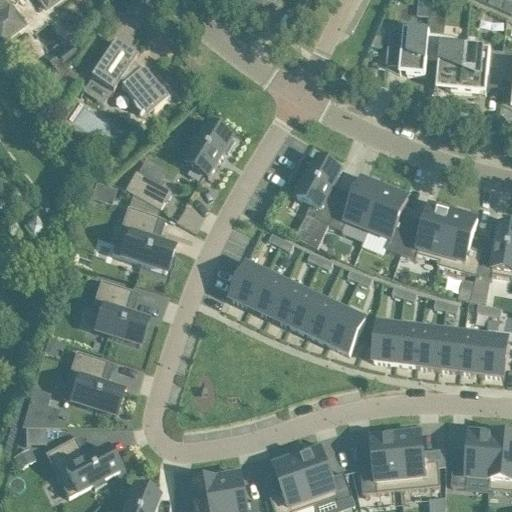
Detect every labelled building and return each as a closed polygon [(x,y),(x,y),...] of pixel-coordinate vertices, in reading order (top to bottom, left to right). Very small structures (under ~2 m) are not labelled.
[(0,0),(0,46),(24,29),(2,0),(34,0),(44,14),(59,3),(62,0),(0,0)] [(493,0),(491,1),(489,7),(499,11),(511,17),(511,5),(502,3),(495,0),(493,0)] [(430,36),(427,64),(440,66),(438,86),(452,94),(462,95),(463,85),(466,52),(467,47),(453,38),(445,37),(445,30),(431,29),(431,36),(430,36)] [(390,40),(387,69),(401,70),(408,71),(407,78),(426,80),(427,69),(427,64),(430,36),(424,35),(404,34),(390,32),(390,40)] [(468,40),(467,52),(474,52),(475,41),(468,40)] [(139,116),(138,117),(139,117),(145,109),(154,115),(168,103),(170,101),(159,93),(160,93),(143,72),(140,74),(133,66),(137,60),(115,45),(90,81),(113,96),(121,91),(132,103),(132,108),(135,113),(139,116)] [(503,63),(501,92),(502,92),(502,83),(511,84),(511,53),(505,49),(505,48),(504,48),(503,55),(503,62),(503,63)] [(463,85),(462,95),(479,97),(480,90),(487,90),(501,92),(503,63),(503,62),(503,55),(491,54),(474,52),(467,52),(466,52),(463,85)] [(232,144),(234,141),(211,127),(187,168),(209,182),(226,154),(229,156),(235,146),(232,144)] [(329,230),(340,206),(328,201),(342,174),(321,163),(319,162),(298,202),(319,214),(315,222),(329,230)] [(136,176),(125,195),(132,199),(159,215),(170,196),(136,176)] [(295,198),(301,187),(294,184),(289,194),(295,198)] [(340,206),(329,230),(343,235),(347,226),(369,235),(386,193),(362,184),(351,211),(340,206)] [(409,203),(386,193),(369,235),(390,244),(387,253),(402,259),(410,235),(398,230),(409,203)] [(132,199),(112,258),(166,277),(174,252),(152,244),(159,222),(157,221),(159,215),(132,199)] [(438,269),(439,270),(454,217),(430,210),(422,238),(410,235),(402,259),(417,263),(418,259),(439,265),(438,269)] [(454,217),(439,270),(477,280),(483,256),(470,252),(478,224),(454,217)] [(320,251),(329,231),(317,226),(309,246),(320,251)] [(483,256),(477,280),(491,283),(492,283),(493,279),(511,281),(511,231),(500,229),(495,258),(483,256)] [(269,245),(280,250),(284,243),(273,238),(269,245)] [(284,243),(280,250),(291,256),(295,249),(284,243)] [(308,264),(319,269),(322,262),(311,257),(308,264)] [(322,262),(319,269),(330,274),(334,266),(322,262)] [(251,313),(267,278),(247,268),(231,303),(251,313)] [(1,277),(9,286),(18,279),(11,269),(1,277)] [(348,282),(359,286),(362,278),(351,274),(348,282)] [(287,287),(267,278),(251,313),(271,322),(287,287)] [(362,278),(359,286),(371,290),(373,282),(362,278)] [(473,297),(471,305),(487,307),(491,283),(477,280),(473,297)] [(140,350),(148,325),(125,318),(132,295),(101,285),(93,310),(102,313),(95,335),(140,350)] [(306,296),(287,287),(271,322),(290,331),(306,296)] [(392,298),(404,302),(407,294),(395,290),(392,298)] [(407,294),(404,302),(416,306),(418,298),(407,294)] [(461,295),(459,303),(471,306),(471,305),(473,297),(461,295)] [(290,331),(310,340),(326,306),(306,296),(290,331)] [(434,311),(446,314),(448,306),(436,303),(434,311)] [(330,349),(346,315),(326,306),(310,340),(330,349)] [(448,306),(446,314),(458,317),(460,309),(448,306)] [(489,318),(491,310),(479,308),(477,316),(489,318)] [(503,313),(491,310),(489,318),(501,321),(503,313)] [(366,324),(346,315),(330,349),(350,359),(366,324)] [(396,368),(401,330),(378,328),(373,365),(396,368)] [(422,333),(401,330),(396,368),(417,371),(422,333)] [(417,371),(439,373),(443,336),(422,333),(417,371)] [(443,336),(439,373),(460,376),(465,338),(443,336)] [(482,379),(486,341),(465,338),(460,376),(482,379)] [(509,344),(486,341),(482,379),(504,381),(509,344)] [(76,356),(61,403),(116,420),(124,395),(101,388),(108,366),(76,356)] [(33,393),(22,432),(26,432),(45,432),(52,432),(55,423),(58,415),(46,411),(50,399),(33,393)] [(26,432),(26,448),(45,448),(45,432),(26,432)] [(397,440),(402,494),(441,490),(438,465),(424,467),(421,437),(397,440)] [(495,446),(495,439),(470,437),(468,466),(454,465),(451,490),(467,492),(468,482),(490,484),(491,484),(495,446)] [(511,440),(495,439),(495,446),(491,484),(490,484),(489,494),(511,495),(511,440)] [(363,498),(402,494),(397,440),(372,442),(375,472),(361,473),(363,498)] [(116,469),(119,467),(114,456),(110,458),(107,452),(86,463),(74,442),(45,458),(69,502),(93,489),(95,492),(106,487),(104,483),(119,475),(116,469)] [(29,452),(14,460),(20,471),(35,463),(29,452)] [(298,462),(315,509),(337,501),(338,506),(353,501),(345,477),(332,481),(322,453),(298,462)] [(306,511),(315,509),(298,462),(274,470),(284,498),(271,503),(274,511),(306,511)] [(217,483),(222,511),(262,511),(261,505),(247,508),(242,479),(217,483)] [(222,511),(217,483),(193,487),(197,511),(222,511)] [(125,511),(153,511),(158,500),(134,490),(125,511)]
